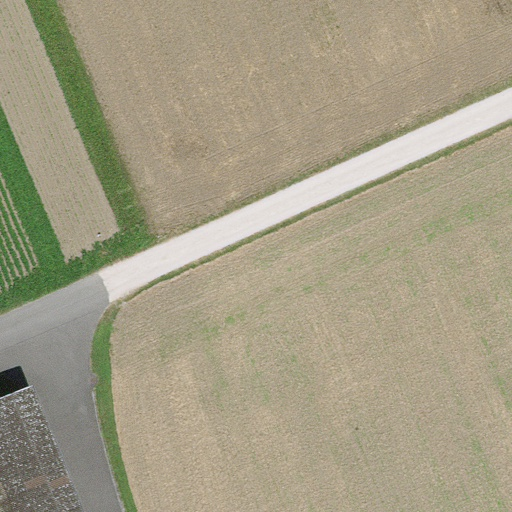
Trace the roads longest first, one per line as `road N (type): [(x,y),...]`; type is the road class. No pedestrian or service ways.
road 1 (track): [(126,280),(511,105)]
road 2 (residential): [(0,336),(126,280)]
